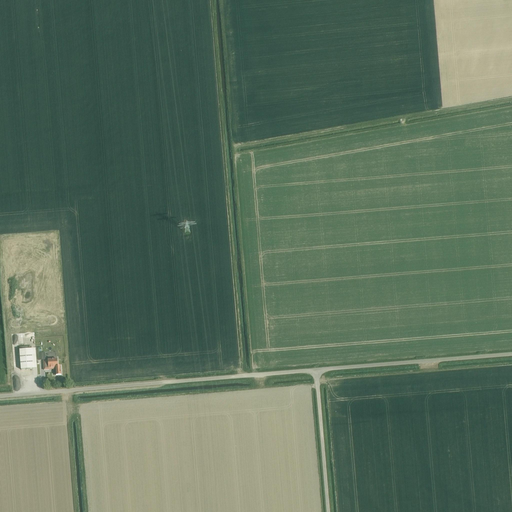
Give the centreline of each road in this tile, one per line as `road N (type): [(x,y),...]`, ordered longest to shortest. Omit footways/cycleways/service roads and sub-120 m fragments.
road 1 (unclassified): [(0,397),(314,370)]
road 2 (unclassified): [(314,370),(511,355)]
road 3 (unclassified): [(327,511),(314,370)]
